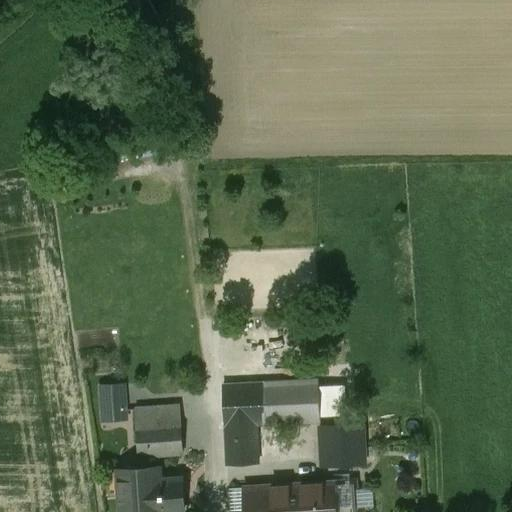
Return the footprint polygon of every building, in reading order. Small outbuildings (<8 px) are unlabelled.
[(136,417),(134,380),(106,381),(108,419),(136,417)] [(318,381),(222,386),(224,427),(225,427),(257,425),(320,422),(318,381)] [(181,425),(137,428),(139,458),(183,454),(181,425)] [(257,425),(225,427),(227,465),(258,464),(257,425)] [(356,426),(338,427),(339,436),(340,460),(358,459),(356,426)] [(339,436),(320,437),(321,461),(340,460),(339,436)] [(148,469),(118,471),(120,511),(141,511),(139,482),(149,481),(148,469)] [(149,481),(139,482),(141,511),(183,511),(181,479),(149,481)] [(356,481),(244,488),(245,511),(363,511),(363,510),(358,510),(356,481)]
